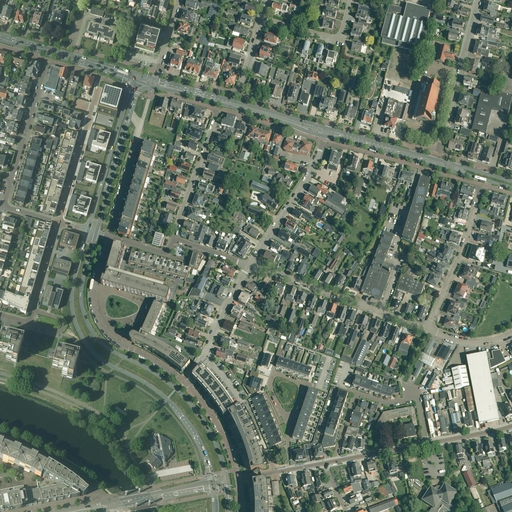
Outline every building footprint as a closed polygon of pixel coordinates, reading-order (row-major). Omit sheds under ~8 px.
[(144,0),(142,6),(149,8),(151,0),(144,0)] [(161,0),(158,10),(166,12),(168,0),(161,0)] [(14,10),(17,2),(13,1),(11,5),(10,5),(9,7),(5,6),(4,9),(1,18),(2,18),(1,19),(5,20),(5,19),(8,20),(10,14),(11,14),(12,11),(12,10),(14,10)] [(201,5),(201,4),(193,2),(193,3),(187,1),(186,7),(194,10),(197,10),(198,7),(202,8),(203,5),(201,5)] [(280,5),(275,3),(274,6),(272,10),(273,10),(272,12),(276,13),(276,11),(281,12),(286,13),(288,7),(283,6),(283,5),(280,4),(280,5)] [(218,6),(212,4),(210,7),(211,7),(208,17),(214,18),(218,6)] [(245,5),(244,7),(242,7),(241,12),(245,13),(245,11),(253,14),(255,7),(247,5),(245,5)] [(359,7),(357,13),(367,15),(368,10),(370,10),(371,7),(365,5),(364,8),(359,7)] [(382,43),(419,53),(421,49),(423,49),(429,26),(427,26),(430,11),(426,10),(427,6),(426,6),(426,9),(407,5),(403,17),(399,16),(398,19),(387,16),(381,38),(383,39),(382,43)] [(454,10),(458,11),(457,15),(466,17),(467,13),(467,11),(463,10),(463,7),(459,6),(456,5),(454,10)] [(295,9),(294,9),(294,11),(303,14),(305,9),(295,6),(295,9)] [(388,15),(397,17),(398,14),(403,15),(405,9),(390,6),(388,15)] [(87,7),(85,13),(86,10),(91,11),(90,14),(102,18),(104,12),(87,7)] [(326,7),(325,10),(323,16),(325,16),(335,19),(336,13),(331,11),(332,8),(326,7)] [(494,13),(495,10),(484,7),(483,11),(490,13),(490,16),(495,17),(496,13),(494,13)] [(28,15),(30,9),(26,8),(25,11),(22,11),(21,14),(17,13),(17,14),(16,14),(16,15),(16,16),(15,19),(14,20),(15,21),(14,22),(15,22),(15,23),(18,24),(18,23),(19,23),(23,24),(25,16),(25,15),(24,15),(24,14),(28,15)] [(53,13),(49,25),(60,29),(64,16),(64,15),(63,14),(62,13),(61,12),(60,12),(59,11),(58,11),(57,11),(56,11),(55,11),(54,12),(53,12),(53,13)] [(199,20),(199,18),(197,17),(197,18),(196,18),(197,16),(194,15),(184,12),(184,13),(183,13),(182,16),(199,20)] [(35,27),(36,28),(38,29),(39,28),(43,17),(43,15),(35,13),(33,21),(31,20),(29,25),(31,25),(35,27)] [(365,21),(367,15),(357,13),(355,19),(361,20),(360,23),(366,25),(367,21),(365,21)] [(433,20),(444,22),(445,16),(434,14),(433,20)] [(240,16),(238,22),(250,26),(252,19),(246,18),(247,17),(243,16),(243,17),(240,16)] [(322,27),(332,30),(333,24),(328,22),(329,19),(321,17),(320,22),(323,23),(322,27)] [(449,17),(448,22),(453,23),(452,28),(462,30),(463,28),(464,24),(457,22),(458,19),(449,17)] [(101,23),(100,27),(94,25),(95,24),(88,22),(84,36),(88,37),(89,36),(93,37),(92,38),(97,40),(98,35),(101,36),(100,40),(104,42),(104,40),(109,41),(108,43),(112,44),(116,30),(110,28),(109,30),(104,28),(105,24),(101,23)] [(366,25),(360,23),(359,26),(354,25),(352,31),(362,33),(363,30),(366,30),(368,25),(366,25)] [(153,54),(158,37),(160,30),(149,27),(141,24),(134,48),(153,54)] [(183,34),(187,35),(188,31),(191,32),(192,29),(189,28),(186,27),(187,26),(183,25),(182,26),(180,25),(178,32),(183,34)] [(237,26),(236,29),(235,33),(243,36),(242,38),(246,39),(247,37),(249,30),(243,29),(244,28),(241,27),(237,26)] [(447,29),(445,36),(448,37),(448,40),(459,42),(460,40),(461,36),(454,34),(455,31),(447,29)] [(362,33),(352,31),(351,37),(356,38),(355,41),(361,43),(363,37),(361,37),(362,33)] [(488,34),(478,31),(477,36),(483,37),(484,37),(487,38),(486,41),(487,42),(493,43),(494,43),(495,40),(491,39),(492,35),(491,35),(491,34),(488,34)] [(263,41),(264,42),(276,46),(278,38),(266,35),(265,38),(264,39),(263,41)] [(208,46),(210,40),(199,37),(198,40),(192,38),(192,41),(208,46)] [(232,44),(230,47),(233,48),(243,51),(245,44),(244,44),(244,42),(238,40),(237,41),(235,41),(232,40),(231,44),(232,44)] [(305,43),(306,42),(303,41),(302,45),(301,45),(301,44),(300,49),(303,50),(302,54),(307,56),(310,44),(305,43)] [(476,42),(475,48),(486,51),(487,48),(484,47),(485,45),(476,42)] [(359,43),(358,46),(353,44),(351,50),(361,53),(365,54),(367,48),(364,47),(365,45),(359,43)] [(323,62),(325,54),(322,53),(324,48),(319,47),(320,46),(317,45),(316,49),(315,48),(313,53),(317,54),(315,58),(319,59),(318,63),(322,64),(322,65),(323,62)] [(440,46),(436,61),(444,64),(445,59),(454,61),(456,55),(447,53),(448,48),(440,46)] [(486,51),(475,48),(473,54),(480,56),(485,57),(484,60),(488,61),(491,62),(492,60),(488,58),(489,53),(486,52),(486,51)] [(271,54),(271,51),(270,51),(262,49),(262,51),(261,51),(261,52),(260,52),(259,54),(260,55),(260,56),(260,58),(264,59),(264,57),(269,58),(270,58),(272,59),(273,55),(271,54)] [(325,54),(323,62),(326,62),(326,64),(333,66),(334,61),(335,62),(336,59),(337,54),(332,52),(331,54),(328,53),(328,56),(325,55),(325,54)] [(183,57),(179,56),(172,54),(168,65),(171,66),(176,68),(180,69),(183,60),(183,57)] [(14,57),(13,57),(11,64),(21,67),(20,68),(22,68),(22,67),(24,60),(17,58),(17,57),(14,56),(14,57)] [(231,56),(229,63),(233,64),(239,66),(239,64),(240,63),(241,61),(240,61),(241,58),(231,56)] [(192,73),(194,65),(191,64),(191,63),(191,61),(189,60),(188,62),(186,71),(192,73)] [(216,81),(219,70),(223,71),(224,65),(225,62),(222,61),(220,67),(214,65),(210,79),(216,81)] [(471,61),(470,67),(479,69),(481,63),(471,61)] [(24,74),(23,75),(26,76),(30,77),(35,79),(37,75),(39,69),(40,66),(39,66),(39,64),(38,64),(39,63),(35,62),(35,63),(33,62),(32,67),(31,66),(30,70),(28,70),(26,75),(24,74)] [(198,66),(194,65),(192,73),(198,75),(201,66),(201,64),(199,63),(198,65),(198,66)] [(204,77),(210,79),(214,65),(207,63),(205,69),(206,70),(204,77)] [(265,66),(258,64),(256,69),(255,74),(262,76),(265,66)] [(66,72),(67,71),(64,70),(63,71),(61,70),(61,71),(51,68),(49,76),(47,83),(46,82),(44,88),(59,92),(60,87),(62,80),(65,80),(67,72),(66,72)] [(73,74),(72,74),(69,83),(73,84),(71,89),(75,90),(76,84),(77,84),(79,77),(76,76),(76,75),(75,75),(75,74),(73,73),(73,74)] [(236,78),(233,77),(234,74),(228,73),(228,76),(227,75),(225,83),(233,86),(236,78)] [(482,80),(492,82),(493,76),(484,73),(482,80)] [(84,86),(83,87),(87,88),(86,91),(88,91),(87,95),(89,96),(92,86),(91,86),(93,80),(89,79),(89,78),(87,77),(87,78),(86,78),(84,83),(83,83),(83,85),(84,86)] [(272,79),(269,78),(266,87),(273,89),(272,93),(270,92),(269,95),(271,96),(275,98),(275,97),(280,99),(283,90),(283,89),(285,83),(282,82),(281,83),(272,80),(272,79)] [(474,88),(475,86),(477,86),(478,82),(473,81),(465,79),(463,83),(464,83),(463,85),(469,87),(468,89),(471,89),(472,87),(474,88)] [(265,86),(264,86),(265,82),(262,81),(261,84),(260,84),(260,83),(255,82),(254,87),(251,87),(250,90),(253,91),(257,92),(263,94),(265,86)] [(415,119),(433,124),(439,99),(437,99),(439,92),(438,92),(440,84),(429,81),(427,89),(426,88),(424,95),(422,95),(415,119)] [(19,88),(22,89),(30,91),(31,84),(24,82),(23,86),(17,85),(16,87),(19,88)] [(316,87),(314,97),(321,99),(324,89),(316,87)] [(101,98),(98,108),(99,108),(104,109),(116,113),(122,93),(104,88),(101,98)] [(288,99),(287,101),(290,102),(293,103),(295,103),(296,101),(297,96),(299,91),(298,91),(299,89),(295,88),(295,90),(290,89),(288,99)] [(347,88),(343,105),(347,106),(352,90),(347,88)] [(28,97),(30,91),(22,89),(20,95),(28,97)] [(479,97),(481,91),(474,89),(473,95),(479,97)] [(306,91),(302,90),(299,103),(303,104),(303,106),(307,107),(310,96),(305,95),(306,91)] [(8,92),(6,99),(10,100),(11,97),(13,98),(14,94),(8,92)] [(346,93),(340,92),(337,103),(343,105),(346,93)] [(478,106),(491,110),(508,114),(511,96),(499,93),(498,98),(481,94),(478,106)] [(461,95),(460,100),(472,103),(477,104),(478,102),(475,101),(475,100),(472,100),(472,99),(469,98),(461,95)] [(325,111),(325,112),(326,113),(329,114),(330,113),(331,113),(334,114),(335,109),(332,108),(333,106),(335,107),(337,99),(330,97),(329,101),(328,107),(326,107),(325,112),(325,111)] [(319,105),(317,109),(320,110),(319,110),(325,111),(325,112),(326,107),(328,107),(329,101),(323,99),(321,105),(321,106),(319,105)] [(161,102),(158,102),(157,105),(160,106),(159,109),(162,110),(161,113),(165,114),(166,111),(168,102),(161,100),(161,102)] [(389,100),(383,122),(382,126),(384,127),(390,129),(394,131),(397,120),(400,120),(405,121),(407,115),(409,106),(389,100)] [(178,101),(174,114),(178,115),(179,110),(181,111),(183,103),(179,102),(178,101)] [(42,109),(49,112),(50,109),(53,109),(54,106),(51,105),(48,104),(48,105),(43,103),(42,106),(41,108),(42,109)] [(488,122),(491,110),(478,106),(475,118),(488,122)] [(191,117),(197,119),(199,110),(198,110),(198,109),(195,108),(194,109),(193,108),(192,114),(188,113),(189,111),(185,110),(184,117),(191,119),(191,117)] [(343,113),(343,116),(345,117),(344,118),(349,119),(349,118),(354,120),(357,112),(356,112),(357,109),(353,108),(352,111),(351,110),(352,110),(347,108),(346,114),(343,113)] [(200,110),(199,110),(197,119),(202,121),(204,115),(205,114),(205,113),(205,112),(204,111),(203,111),(201,110),(200,110)] [(458,111),(456,118),(469,121),(470,119),(468,118),(465,117),(466,113),(469,114),(469,111),(467,111),(464,110),(464,113),(458,111)] [(361,122),(365,124),(365,123),(371,125),(373,117),(374,114),(370,113),(369,115),(368,115),(368,114),(367,114),(364,113),(362,118),(361,122)] [(39,114),(38,121),(52,125),(54,118),(39,114)] [(71,115),(69,121),(80,124),(81,121),(79,120),(79,117),(73,115),(73,116),(71,115)] [(469,124),(469,121),(456,118),(454,124),(463,127),(464,122),(469,124)] [(485,134),(488,122),(475,118),(472,130),(485,134)] [(233,129),(234,125),(234,123),(226,121),(224,120),(224,122),(222,121),(221,125),(229,128),(233,129)] [(79,128),(80,124),(69,121),(68,127),(70,128),(76,130),(76,127),(79,128)] [(237,130),(236,134),(241,136),(242,133),(245,134),(247,129),(244,128),(245,125),(239,123),(237,130)] [(37,126),(36,129),(35,129),(35,131),(35,132),(40,134),(43,135),(43,134),(44,132),(49,133),(50,130),(45,129),(45,128),(37,126)] [(191,137),(195,139),(196,140),(198,141),(198,140),(199,141),(199,140),(200,139),(201,137),(202,133),(196,131),(197,127),(191,126),(188,136),(191,137)] [(255,139),(258,131),(258,130),(251,128),(248,137),(255,139)] [(470,131),(461,128),(459,135),(469,138),(470,131)] [(255,139),(261,141),(264,132),(261,131),(260,132),(258,131),(255,139)] [(65,132),(63,140),(74,144),(74,143),(75,141),(76,141),(78,136),(77,135),(65,132)] [(99,132),(97,140),(107,143),(108,143),(110,135),(99,132)] [(267,133),(264,132),(261,141),(268,143),(270,135),(267,134),(267,133)] [(224,145),(227,146),(230,136),(225,134),(224,137),(218,135),(216,139),(215,141),(215,142),(215,143),(215,144),(215,145),(218,146),(219,145),(219,144),(224,146),(224,145)] [(0,143),(4,145),(5,143),(13,145),(15,139),(7,137),(4,136),(3,139),(0,138),(0,143)] [(274,149),(275,146),(278,147),(279,142),(280,143),(281,138),(275,136),(271,148),(274,149)] [(455,150),(458,137),(456,137),(454,141),(450,140),(448,149),(455,150)] [(461,138),(458,137),(455,150),(461,152),(464,144),(459,143),(461,138)] [(31,145),(40,147),(42,147),(43,145),(41,145),(42,142),(32,139),(31,145)] [(284,150),(285,152),(300,156),(300,154),(307,157),(309,151),(310,151),(312,145),(296,140),(296,141),(286,139),(283,150),(284,150)] [(74,143),(74,144),(63,140),(60,148),(72,152),(72,151),(73,149),(74,149),(75,144),(74,143)] [(93,142),(91,147),(105,151),(108,143),(107,143),(97,140),(96,143),(93,142)] [(188,142),(186,148),(196,151),(198,145),(193,144),(193,143),(190,142),(190,143),(188,142)] [(144,148),(155,151),(157,146),(145,143),(144,148)] [(469,153),(468,158),(472,159),(476,145),(475,145),(472,144),(471,148),(469,153)] [(31,145),(29,150),(39,153),(40,147),(31,145)] [(476,145),(472,159),(477,160),(478,156),(479,150),(480,146),(477,145),(476,145)] [(60,148),(58,156),(70,160),(70,157),(71,157),(73,152),(72,151),(72,152),(60,148)] [(144,148),(142,154),(153,157),(155,151),(144,148)] [(484,157),(482,162),(488,164),(491,156),(492,151),(485,149),(483,153),(482,157),(484,157)] [(28,155),(37,158),(39,153),(29,150),(28,155)] [(191,154),(187,153),(184,152),(183,156),(182,156),(181,160),(185,161),(185,160),(193,162),(195,156),(190,155),(191,154)] [(329,163),(329,165),(328,165),(327,170),(337,173),(342,156),(337,155),(337,154),(336,153),(334,152),(332,153),(331,158),(328,157),(326,162),(329,163)] [(142,154),(140,159),(152,162),(153,157),(142,154)] [(504,160),(503,166),(505,167),(505,168),(511,169),(511,165),(511,156),(507,155),(506,154),(506,156),(504,156),(503,160),(504,160)] [(28,155),(26,160),(36,163),(37,158),(28,155)] [(221,165),(224,166),(229,168),(232,160),(228,158),(227,161),(223,160),(220,159),(209,155),(207,161),(218,165),(218,164),(221,165)] [(70,160),(58,156),(56,164),(67,168),(68,165),(69,165),(71,160),(70,160)] [(347,169),(346,171),(347,171),(355,173),(355,171),(356,171),(358,164),(359,160),(358,160),(357,159),(355,159),(350,158),(347,168),(347,169)] [(140,159),(139,164),(150,167),(152,162),(140,159)] [(24,166),(34,168),(36,163),(26,160),(24,166)] [(363,170),(362,173),(368,174),(367,175),(371,176),(373,168),(372,168),(373,164),(371,164),(371,163),(368,162),(368,163),(366,162),(365,166),(364,166),(363,170)] [(180,165),(182,166),(181,170),(184,171),(189,173),(191,167),(186,165),(186,164),(183,163),(181,163),(180,165)] [(290,164),(287,163),(284,170),(296,174),(298,167),(293,166),(293,165),(290,164)] [(56,164),(53,172),(65,176),(66,173),(67,173),(68,168),(67,168),(56,164)] [(86,164),(85,168),(89,169),(88,173),(98,175),(98,176),(101,168),(86,164)] [(139,164),(137,170),(149,173),(150,167),(139,164)] [(209,164),(208,169),(216,172),(218,167),(209,164)] [(24,166),(23,171),(32,174),(34,168),(24,166)] [(398,174),(394,173),(394,171),(389,170),(389,169),(388,168),(386,167),(385,168),(385,169),(380,167),(377,178),(381,180),(382,181),(382,182),(383,182),(384,182),(385,182),(385,181),(386,181),(386,180),(387,180),(387,182),(391,183),(391,181),(392,181),(392,179),(396,180),(398,174)] [(137,170),(136,175),(147,178),(149,173),(137,170)] [(21,176),(31,179),(32,174),(23,171),(21,176)] [(218,176),(205,171),(203,178),(212,181),(214,178),(226,182),(228,176),(219,173),(218,176)] [(65,176),(53,172),(51,180),(63,184),(63,181),(64,182),(66,176),(65,176)] [(399,181),(398,184),(400,184),(403,185),(404,182),(405,183),(408,174),(405,173),(404,173),(403,172),(402,173),(401,172),(399,178),(399,181)] [(88,173),(85,181),(96,184),(98,176),(98,175),(88,173)] [(276,179),(277,180),(278,180),(277,183),(280,185),(282,183),(289,187),(292,182),(288,179),(289,178),(285,176),(284,177),(279,174),(276,179)] [(408,174),(405,183),(407,183),(406,186),(411,188),(413,184),(414,181),(413,180),(415,176),(414,176),(413,175),(412,175),(411,175),(408,174)] [(136,175),(134,181),(146,184),(147,178),(136,175)] [(21,176),(20,181),(29,184),(31,179),(21,176)] [(184,186),(186,180),(181,178),(182,177),(178,176),(176,176),(174,182),(176,183),(184,186)] [(421,177),(402,239),(412,243),(427,192),(430,180),(421,177)] [(358,178),(354,193),(358,194),(360,195),(364,180),(358,178)] [(51,180),(49,188),(60,192),(61,189),(62,190),(64,184),(63,184),(51,180)] [(18,187),(28,190),(29,184),(20,181),(18,187)] [(134,181),(133,186),(144,189),(146,184),(134,181)] [(439,189),(437,196),(442,197),(442,196),(444,196),(447,184),(440,182),(438,186),(441,187),(440,189),(440,190),(439,189)] [(206,191),(209,192),(212,194),(214,189),(212,189),(213,187),(211,186),(211,187),(208,186),(209,185),(206,184),(205,185),(201,183),(198,189),(206,192),(206,191)] [(258,184),(256,189),(262,192),(262,191),(266,193),(268,189),(258,184)] [(447,184),(444,196),(447,197),(446,199),(450,200),(452,193),(449,193),(450,189),(453,190),(454,186),(447,184)] [(318,186),(316,189),(321,192),(323,193),(322,194),(332,200),(332,199),(340,204),(344,199),(335,193),(334,196),(327,192),(328,191),(324,189),(325,187),(321,185),(320,187),(318,186)] [(133,186),(131,192),(142,195),(144,189),(133,186)] [(321,192),(316,189),(313,186),(309,193),(317,197),(319,193),(320,194),(321,192)] [(17,192),(26,195),(28,190),(18,187),(17,192)] [(465,200),(468,189),(462,187),(460,195),(463,196),(462,199),(465,200)] [(60,192),(49,188),(46,197),(58,200),(59,197),(60,198),(61,192),(60,192)] [(468,189),(465,200),(468,201),(469,198),(472,199),(474,191),(468,189)] [(173,192),(170,191),(168,197),(171,198),(179,201),(181,195),(173,192)] [(17,192),(15,197),(25,200),(26,195),(17,192)] [(131,192),(129,197),(141,200),(142,195),(131,192)] [(488,201),(491,202),(491,203),(491,205),(494,206),(493,208),(496,208),(499,197),(494,195),(493,198),(489,197),(488,201)] [(194,200),(204,204),(206,199),(203,198),(196,196),(195,196),(194,198),(195,199),(194,200)] [(268,208),(270,209),(274,211),(280,202),(275,200),(275,201),(268,196),(266,200),(268,201),(266,205),(269,207),(268,208)] [(302,202),(300,204),(300,205),(311,211),(312,212),(315,209),(312,207),(311,206),(313,202),(315,203),(317,205),(319,202),(316,201),(315,200),(314,200),(307,196),(305,196),(304,198),(304,200),(303,202),(302,202)] [(23,206),(25,200),(15,197),(14,203),(23,206)] [(46,197),(44,205),(56,208),(56,205),(57,206),(59,200),(58,200),(46,197)] [(80,197),(78,205),(88,208),(89,208),(91,200),(80,197)] [(129,197),(128,202),(139,205),(141,200),(129,197)] [(505,199),(499,197),(496,208),(499,209),(499,208),(502,209),(503,207),(505,199)] [(319,201),(324,205),(342,215),(346,208),(336,203),(335,205),(327,200),(326,202),(321,198),(319,201)] [(203,209),(204,204),(194,200),(194,202),(193,202),(192,204),(193,204),(192,205),(200,208),(203,209)] [(128,202),(126,208),(138,211),(139,205),(128,202)] [(166,203),(164,209),(166,210),(174,213),(177,207),(168,204),(166,203)] [(56,208),(44,205),(41,213),(53,216),(54,213),(55,214),(57,208),(56,208)] [(74,208),(72,212),(86,216),(89,208),(88,208),(78,205),(77,209),(74,208)] [(250,206),(248,212),(258,216),(260,210),(250,206)] [(126,208),(125,213),(136,216),(138,211),(126,208)] [(304,216),(306,214),(303,212),(300,210),(299,213),(296,210),(292,215),(299,220),(302,215),(304,216)] [(125,213),(123,219),(135,222),(136,216),(125,213)] [(240,213),(239,218),(250,222),(251,218),(240,213)] [(170,227),(172,221),(173,217),(163,214),(160,223),(163,224),(162,225),(170,227)] [(198,218),(198,217),(189,214),(188,216),(188,217),(188,218),(200,223),(202,219),(198,218)] [(16,222),(16,219),(10,217),(9,220),(4,219),(3,221),(4,222),(3,226),(14,229),(15,225),(16,222)] [(123,219),(122,224),(133,227),(135,222),(123,219)] [(294,224),(289,221),(287,224),(286,224),(285,225),(286,227),(285,227),(294,232),(297,227),(294,224)] [(39,222),(36,230),(48,234),(51,225),(39,222)] [(186,222),(184,228),(187,229),(186,231),(190,232),(191,230),(197,233),(195,241),(202,243),(207,228),(204,227),(201,226),(193,224),(193,225),(186,222)] [(482,222),(480,229),(491,232),(493,224),(486,222),(486,223),(482,222)] [(122,224),(120,229),(132,233),(133,227),(122,224)] [(323,229),(330,234),(334,228),(326,224),(323,229)] [(249,225),(244,232),(256,240),(260,233),(258,232),(258,231),(249,225)] [(132,233),(120,229),(118,235),(130,239),(132,233)] [(48,234),(36,230),(34,238),(46,242),(48,234)] [(278,237),(287,242),(290,238),(294,241),(296,238),(285,232),(285,233),(282,231),(281,231),(280,231),(279,233),(279,235),(278,237)] [(442,237),(459,242),(461,237),(457,236),(458,235),(447,231),(445,236),(443,235),(442,237)] [(345,236),(340,232),(337,235),(339,237),(337,240),(336,240),(335,242),(339,245),(345,236)] [(63,233),(60,244),(59,245),(75,250),(79,237),(63,233)] [(370,269),(362,293),(375,298),(375,299),(380,301),(391,271),(392,271),(393,266),(384,263),(394,236),(384,233),(374,259),(370,269)] [(164,236),(156,234),(155,237),(157,238),(154,246),(161,248),(162,247),(164,239),(163,239),(164,236)] [(487,236),(487,237),(478,235),(477,242),(489,244),(489,241),(492,241),(493,239),(499,241),(500,237),(494,236),(494,235),(489,234),(488,237),(487,236)] [(0,246),(9,248),(11,239),(3,236),(2,239),(0,238),(0,245),(0,246)] [(212,239),(208,238),(206,245),(207,245),(207,246),(208,247),(209,246),(212,247),(213,243),(214,243),(215,240),(216,237),(213,236),(212,239)] [(216,240),(219,241),(216,249),(217,249),(217,250),(220,251),(224,240),(225,238),(218,236),(216,240)] [(459,242),(442,237),(441,239),(447,241),(447,242),(458,246),(459,242)] [(34,238),(32,246),(43,250),(46,242),(34,238)] [(238,242),(249,249),(251,245),(244,241),(243,241),(240,239),(238,242)] [(239,248),(247,253),(249,249),(238,242),(236,245),(240,247),(239,248)] [(278,245),(274,243),(273,245),(273,244),(271,248),(278,252),(280,253),(283,249),(280,248),(281,246),(279,244),(278,245)] [(113,276),(115,269),(118,261),(120,254),(122,246),(115,244),(106,274),(113,276)] [(236,254),(243,259),(247,253),(239,248),(231,244),(229,250),(236,254)] [(0,255),(6,257),(9,248),(0,246),(0,255)] [(41,258),(43,250),(32,246),(29,254),(41,258)] [(443,250),(442,251),(452,255),(454,251),(444,246),(443,246),(442,248),(442,250),(443,250)] [(470,253),(482,256),(484,249),(473,246),(472,247),(471,250),(470,253)] [(298,253),(308,258),(311,254),(300,248),(298,253)] [(291,254),(285,251),(282,257),(288,260),(291,254)] [(435,258),(437,259),(440,260),(448,264),(450,259),(440,255),(431,251),(430,253),(436,256),(435,258)] [(451,258),(451,257),(452,255),(442,251),(440,255),(450,259),(451,258)] [(130,265),(135,267),(139,254),(132,252),(128,265),(130,265)] [(193,252),(189,268),(189,269),(197,271),(202,260),(198,258),(199,254),(193,252)] [(265,256),(278,262),(280,258),(277,257),(266,252),(265,256)] [(482,256),(470,253),(470,255),(469,255),(468,258),(469,258),(469,260),(480,263),(482,256)] [(39,266),(41,258),(29,254),(27,262),(39,266)] [(135,267),(142,269),(146,256),(139,254),(135,267)] [(287,262),(290,263),(287,270),(292,272),(295,265),(296,263),(293,262),(295,256),(291,254),(287,262)] [(142,269),(149,271),(153,258),(146,256),(142,269)] [(278,262),(265,256),(263,260),(273,265),(278,267),(279,264),(277,263),(278,262)] [(305,262),(307,259),(307,258),(306,257),(304,261),(302,260),(300,265),(296,274),(300,275),(305,264),(305,262)] [(149,271),(156,273),(160,260),(153,258),(149,271)] [(55,260),(52,271),(68,276),(71,265),(55,260)] [(156,273),(163,275),(167,262),(160,260),(156,273)] [(206,262),(202,260),(197,271),(201,272),(206,262)] [(36,274),(39,266),(27,262),(25,270),(36,274)] [(163,275),(171,277),(174,264),(167,262),(163,275)] [(305,263),(305,264),(300,275),(304,277),(308,268),(307,268),(309,265),(305,263)] [(434,265),(433,267),(443,272),(444,272),(446,270),(445,269),(436,264),(435,263),(434,265)] [(171,277),(178,279),(181,266),(174,264),(171,277)] [(186,278),(189,269),(189,268),(181,266),(178,279),(185,281),(186,278)] [(221,266),(219,270),(223,272),(222,272),(233,277),(236,271),(228,267),(226,271),(223,270),(224,268),(221,266)] [(464,272),(472,276),(475,271),(478,272),(480,268),(473,266),(472,269),(466,267),(464,272)] [(200,278),(206,280),(207,278),(207,279),(211,270),(205,267),(201,275),(201,276),(200,278)] [(443,272),(433,267),(431,271),(441,276),(442,275),(443,276),(444,273),(443,273),(443,272)] [(34,282),(36,274),(25,270),(22,278),(34,282)] [(322,274),(316,270),(312,278),(317,281),(322,274)] [(466,283),(474,287),(476,288),(477,284),(474,283),(475,281),(471,279),(472,276),(464,272),(461,278),(467,280),(466,283)] [(332,278),(333,277),(334,278),(336,275),(332,273),(330,276),(327,274),(322,282),(328,285),(333,278),(332,278)] [(440,280),(430,274),(428,273),(425,277),(428,279),(438,283),(440,284),(442,281),(440,280)] [(113,276),(106,274),(104,279),(103,279),(101,285),(156,301),(156,303),(154,303),(165,308),(167,304),(163,303),(167,304),(171,293),(117,277),(113,276)] [(345,280),(346,278),(338,274),(335,280),(337,281),(334,288),(339,290),(341,286),(342,287),(345,280)] [(415,279),(414,279),(404,274),(398,289),(409,293),(421,298),(426,285),(414,281),(415,279)] [(224,278),(220,276),(218,275),(216,278),(217,279),(216,281),(221,283),(228,287),(231,282),(224,278)] [(424,281),(436,287),(438,288),(440,284),(438,283),(428,279),(425,277),(424,281)] [(32,290),(34,282),(22,278),(20,287),(32,290)] [(206,280),(200,278),(195,289),(201,292),(206,280)] [(354,279),(351,289),(358,291),(362,282),(354,279)] [(215,283),(210,294),(220,298),(224,290),(219,287),(220,285),(215,283)] [(248,283),(247,285),(246,285),(245,287),(246,288),(246,289),(253,292),(254,293),(255,293),(256,290),(260,292),(263,293),(264,291),(267,286),(267,285),(263,283),(260,289),(253,285),(252,285),(248,283)] [(456,289),(465,293),(467,288),(472,290),(474,287),(466,283),(464,286),(459,284),(456,289)] [(285,287),(277,284),(275,290),(279,291),(278,294),(282,295),(285,287)] [(29,298),(32,290),(20,287),(18,295),(24,297),(24,296),(29,298)] [(63,292),(56,290),(57,289),(53,288),(53,289),(47,288),(42,305),(48,306),(47,309),(51,310),(52,308),(58,309),(63,292)] [(296,290),(290,288),(289,291),(288,291),(287,295),(288,295),(287,298),(292,300),(293,297),(296,290)] [(458,301),(465,303),(466,304),(468,301),(463,299),(465,293),(456,289),(454,295),(459,298),(458,301)] [(242,294),(240,297),(248,301),(249,298),(251,299),(252,297),(250,296),(243,292),(242,294)] [(5,293),(5,294),(2,303),(10,306),(20,310),(20,311),(26,314),(29,301),(29,300),(29,298),(24,296),(24,297),(23,300),(17,298),(5,293)] [(306,296),(301,293),(299,297),(298,297),(297,300),(296,303),(300,304),(301,302),(304,303),(306,296)] [(247,310),(250,312),(252,309),(250,308),(251,307),(249,306),(246,304),(248,301),(240,297),(238,300),(237,302),(245,306),(245,307),(248,308),(247,310)] [(306,311),(312,313),(314,307),(317,299),(311,297),(310,301),(309,300),(308,304),(308,305),(306,309),(306,311)] [(203,304),(198,301),(196,305),(211,312),(212,312),(213,311),(214,310),(213,309),(214,308),(206,304),(206,305),(203,304)] [(326,310),(325,310),(326,306),(327,303),(322,301),(321,305),(319,304),(318,308),(319,308),(318,311),(324,314),(326,310)] [(398,302),(395,301),(392,309),(398,311),(401,303),(401,302),(399,301),(398,302)] [(462,309),(465,303),(458,301),(457,304),(451,302),(449,308),(458,311),(459,308),(462,309)] [(154,303),(152,308),(163,313),(165,308),(154,303)] [(413,306),(408,304),(407,307),(406,306),(404,314),(409,316),(411,312),(412,312),(413,309),(412,309),(413,306)] [(211,313),(211,312),(196,305),(194,308),(200,311),(199,311),(202,313),(202,314),(209,317),(209,316),(210,316),(211,314),(211,313)] [(281,305),(278,315),(283,317),(286,307),(281,305)] [(331,305),(328,312),(327,315),(333,317),(334,315),(336,311),(335,311),(337,307),(331,305)] [(242,316),(243,316),(244,314),(241,313),(243,310),(235,306),(234,308),(232,311),(242,316)] [(150,313),(161,318),(163,313),(152,308),(150,313)] [(452,320),(459,322),(460,318),(456,316),(458,311),(449,308),(447,313),(454,316),(452,320)] [(341,309),(338,316),(337,319),(344,321),(345,319),(346,315),(345,315),(347,311),(341,309)] [(417,319),(422,321),(425,313),(424,313),(425,311),(420,309),(420,311),(419,311),(417,319)] [(291,310),(287,322),(292,324),(297,312),(291,310)] [(240,321),(241,319),(242,316),(232,311),(231,314),(230,316),(240,321)] [(172,319),(177,321),(180,314),(175,312),(172,319)] [(356,314),(350,312),(347,320),(349,321),(348,323),(352,325),(353,322),(353,323),(356,314)] [(148,318),(159,323),(161,318),(150,313),(148,318)] [(266,320),(274,324),(276,320),(267,316),(266,320)] [(359,325),(365,327),(367,328),(369,323),(367,322),(368,319),(363,317),(361,320),(361,319),(359,325)] [(146,322),(146,323),(157,327),(159,323),(148,318),(146,322)] [(197,319),(195,324),(198,325),(197,326),(205,328),(207,323),(200,320),(199,320),(198,320),(198,319),(197,319)] [(381,323),(374,320),(371,328),(370,332),(376,334),(377,331),(381,323)] [(457,327),(459,322),(452,320),(452,322),(446,320),(444,326),(448,328),(448,327),(453,329),(452,329),(455,333),(457,330),(457,327)] [(226,321),(223,328),(232,332),(235,325),(226,321)] [(144,327),(143,328),(154,332),(157,327),(146,323),(144,327)] [(336,335),(340,337),(345,325),(341,323),(336,335)] [(391,326),(385,324),(382,332),(382,334),(386,336),(387,334),(388,334),(391,326)] [(141,333),(152,337),(154,332),(143,328),(141,332),(141,333)] [(170,328),(167,334),(175,337),(177,332),(170,328)] [(400,330),(394,328),(391,336),(390,339),(396,341),(397,338),(400,330)] [(200,336),(199,336),(200,333),(192,330),(192,331),(190,330),(188,336),(197,339),(198,339),(199,339),(200,337),(200,336)] [(358,333),(352,331),(346,346),(352,348),(358,333)] [(153,352),(154,351),(159,343),(155,341),(151,339),(152,337),(141,333),(140,336),(139,337),(135,335),(134,335),(133,335),(132,335),(132,336),(131,336),(130,337),(130,338),(130,339),(130,340),(130,341),(131,341),(131,342),(132,342),(134,343),(139,345),(144,348),(149,350),(153,352)] [(23,340),(22,340),(4,336),(1,335),(0,337),(0,351),(7,353),(6,358),(11,360),(11,362),(15,363),(16,363),(16,361),(17,361),(23,340)] [(404,351),(407,352),(409,346),(411,346),(413,343),(411,342),(412,338),(405,335),(398,353),(403,355),(404,351)] [(184,336),(182,340),(190,343),(189,344),(192,345),(192,344),(197,346),(197,345),(198,345),(199,342),(198,342),(198,341),(187,338),(184,336)] [(221,343),(221,344),(231,347),(233,341),(231,340),(227,339),(227,340),(222,338),(222,341),(221,341),(220,343),(221,343)] [(434,343),(429,340),(425,349),(430,352),(434,343)] [(370,344),(362,341),(352,363),(360,367),(370,344)] [(153,352),(158,355),(162,358),(167,361),(171,364),(175,366),(179,370),(183,373),(184,372),(186,370),(190,365),(187,362),(182,358),(180,356),(178,355),(179,355),(181,352),(177,350),(176,352),(175,353),(174,353),(171,350),(168,349),(166,347),(162,345),(159,343),(154,351),(153,352)] [(442,346),(436,358),(444,361),(449,349),(442,346)] [(232,358),(234,352),(226,350),(225,353),(218,351),(216,356),(220,357),(220,358),(227,360),(228,357),(232,358)] [(75,367),(76,366),(78,356),(56,351),(52,364),(63,367),(61,374),(63,375),(63,376),(67,376),(72,378),(73,377),(75,377),(76,367),(75,367)] [(488,361),(490,370),(506,363),(500,351),(491,353),(493,360),(488,361)] [(422,353),(418,361),(430,367),(434,360),(422,353)] [(466,357),(472,388),(476,411),(479,424),(498,420),(492,386),(490,375),(486,353),(466,357)] [(265,355),(261,367),(268,369),(272,357),(265,355)] [(353,359),(342,355),(341,360),(351,364),(353,359)] [(282,369),(285,360),(279,358),(276,367),(282,369)] [(391,358),(387,367),(393,370),(397,360),(391,358)] [(287,371),(290,362),(285,360),(282,369),(287,371)] [(293,373),(296,363),(290,362),(287,371),(293,373)] [(298,375),(301,365),(296,363),(293,373),(298,375)] [(204,366),(197,375),(202,380),(206,385),(209,388),(211,390),(214,394),(216,397),(218,398),(220,402),(222,404),(223,406),(225,409),(226,411),(227,413),(228,414),(238,407),(236,404),(232,399),(230,395),(227,391),(222,385),(220,382),(215,377),(213,375),(211,373),(212,371),(206,364),(204,366)] [(420,364),(413,376),(417,378),(423,365),(420,364)] [(298,375),(303,376),(306,367),(301,365),(298,375)] [(469,386),(465,366),(451,369),(455,389),(469,386)] [(306,367),(303,376),(309,378),(312,369),(306,367)] [(246,387),(251,394),(259,392),(260,388),(261,386),(262,386),(263,381),(257,379),(256,379),(258,374),(251,371),(250,377),(255,379),(251,388),(246,387)] [(490,375),(492,386),(494,386),(494,387),(498,386),(496,373),(490,375)] [(353,386),(358,388),(362,377),(356,375),(353,386)] [(362,377),(358,388),(364,390),(367,381),(361,379),(362,377)] [(364,390),(369,392),(372,383),(367,381),(364,390)] [(369,392),(375,394),(378,385),(372,383),(369,392)] [(375,394),(380,395),(383,387),(378,385),(375,394)] [(388,389),(385,397),(391,399),(392,395),(400,393),(399,386),(394,387),(393,390),(388,389)] [(388,389),(383,387),(380,395),(385,397),(388,389)] [(469,412),(476,411),(472,387),(464,388),(469,412)] [(335,397),(346,400),(348,395),(346,394),(347,391),(338,388),(337,393),(339,394),(337,397),(335,397)] [(309,389),(307,395),(317,398),(318,392),(309,389)] [(315,403),(317,398),(307,395),(306,400),(315,403)] [(254,405),(254,406),(265,402),(263,396),(252,400),(252,401),(254,405)] [(333,402),(344,406),(346,400),(335,397),(333,402)] [(304,405),(313,409),(315,403),(306,400),(304,405)] [(359,413),(364,415),(365,415),(359,413),(361,409),(366,410),(365,411),(368,403),(367,403),(366,404),(358,401),(355,412),(354,411),(354,412),(355,412),(359,414),(359,413)] [(267,408),(265,402),(254,406),(255,407),(256,411),(257,412),(267,408)] [(331,407),(342,411),(344,406),(333,402),(331,407)] [(368,403),(365,411),(370,413),(371,411),(376,413),(378,407),(368,403)] [(304,405),(302,411),(311,414),(313,409),(304,405)] [(501,408),(505,418),(507,417),(508,417),(510,417),(511,415),(511,414),(511,413),(508,405),(501,408)] [(242,411),(240,407),(228,414),(233,423),(238,433),(240,437),(242,442),(244,447),(245,449),(245,451),(245,452),(248,462),(251,472),(256,471),(259,470),(264,469),(263,466),(263,463),(262,458),(261,457),(260,452),(258,447),(256,442),(254,436),(252,431),(250,426),(247,421),(245,416),(242,411)] [(342,411),(331,407),(331,408),(334,408),(332,414),(340,417),(342,411)] [(383,413),(375,428),(382,433),(390,420),(411,416),(413,425),(405,427),(407,438),(415,437),(413,427),(417,426),(413,407),(383,413)] [(259,418),(270,414),(267,408),(257,412),(257,413),(259,417),(259,418)] [(300,416),(309,419),(311,414),(302,411),(300,416)] [(352,417),(360,420),(362,421),(364,415),(359,413),(359,414),(355,412),(354,412),(352,417)] [(261,423),(262,424),(272,419),(270,414),(259,418),(260,419),(261,423)] [(339,422),(340,417),(332,414),(330,419),(328,418),(339,422)] [(451,415),(454,428),(461,427),(458,414),(451,415)] [(298,422),(307,425),(309,419),(300,416),(298,422)] [(438,417),(441,433),(446,433),(443,416),(438,417)] [(360,420),(352,417),(350,423),(352,424),(355,425),(358,426),(360,420)] [(339,422),(328,418),(326,424),(337,427),(339,422)] [(274,425),(272,419),(262,424),(263,428),(264,429),(274,425)] [(307,425),(298,422),(296,427),(306,430),(307,425)] [(337,427),(326,424),(324,429),(335,433),(337,427)] [(277,431),(274,425),(264,429),(264,430),(266,434),(266,435),(277,431)] [(296,427),(295,432),(304,436),(306,430),(296,427)] [(357,435),(359,429),(348,428),(345,437),(346,437),(342,448),(352,451),(357,435)] [(324,429),(322,434),(333,438),(335,433),(324,429)] [(279,437),(277,431),(266,435),(267,436),(268,440),(269,441),(279,437)] [(302,441),(304,436),(295,432),(293,438),(302,441)] [(332,442),(333,438),(322,434),(322,435),(325,435),(321,444),(323,449),(334,447),(335,446),(335,444),(334,443),(332,442)] [(160,463),(164,460),(164,462),(172,454),(170,441),(159,436),(162,448),(153,457),(152,455),(147,461),(149,463),(148,464),(152,468),(153,467),(156,469),(161,464),(160,463)] [(282,443),(279,437),(269,441),(269,442),(271,447),(282,443)] [(315,458),(319,457),(317,445),(317,443),(316,440),(314,439),(313,444),(308,445),(309,448),(314,447),(314,449),(314,451),(314,452),(314,454),(315,454),(315,458)] [(506,448),(504,440),(498,442),(498,447),(498,450),(499,450),(499,453),(504,452),(503,449),(506,448)] [(8,462),(14,448),(14,447),(8,445),(8,444),(8,445),(3,443),(3,442),(3,443),(0,441),(0,458),(3,459),(8,462)] [(485,444),(486,454),(493,453),(491,443),(488,443),(485,443),(485,444)] [(480,445),(473,446),(475,453),(475,454),(473,454),(476,459),(479,459),(480,462),(482,462),(483,465),(484,465),(490,464),(488,458),(482,459),(482,456),(480,445)] [(461,446),(455,447),(457,455),(458,455),(458,458),(458,459),(459,459),(463,458),(462,454),(464,454),(463,449),(462,450),(461,446)] [(14,447),(14,448),(8,462),(14,464),(19,466),(25,469),(31,455),(25,452),(26,451),(25,452),(20,450),(21,449),(20,449),(20,450),(14,447)] [(299,451),(301,461),(304,461),(304,460),(306,460),(306,457),(309,457),(307,449),(299,451)] [(298,462),(301,461),(299,451),(290,453),(292,460),(295,459),(295,462),(298,461),(298,462)] [(42,474),(45,469),(48,463),(42,460),(43,460),(42,459),(42,460),(37,458),(37,457),(37,458),(31,455),(25,469),(30,471),(35,474),(41,477),(42,474)] [(374,472),(380,471),(379,468),(376,469),(375,462),(372,462),(369,463),(366,463),(369,473),(371,473),(372,475),(374,475),(374,472)] [(390,475),(395,474),(395,477),(398,477),(397,471),(396,467),(395,462),(388,464),(389,472),(390,472),(390,475)] [(74,484),(75,483),(75,481),(72,479),(66,475),(60,471),(54,467),(48,463),(45,469),(74,484)] [(355,480),(358,479),(355,465),(351,466),(353,477),(350,477),(351,484),(355,483),(355,480)] [(44,475),(43,478),(77,496),(78,494),(83,496),(82,487),(78,483),(75,481),(75,483),(74,484),(45,469),(42,474),(44,475)] [(344,470),(336,471),(337,477),(338,476),(339,481),(343,480),(344,484),(350,481),(348,472),(345,472),(344,470)] [(469,489),(475,486),(469,472),(463,475),(469,489)] [(305,475),(307,484),(307,486),(308,490),(310,490),(310,491),(310,493),(312,493),(311,491),(313,490),(312,485),(311,485),(309,474),(305,475)] [(322,475),(316,476),(318,489),(317,489),(318,493),(323,491),(322,487),(324,486),(322,475)] [(294,477),(286,479),(287,487),(292,486),(292,488),(296,487),(295,485),(296,485),(294,477)] [(37,484),(38,488),(41,504),(41,505),(79,497),(77,496),(43,478),(40,483),(37,484)] [(268,511),(269,508),(269,504),(269,502),(268,498),(268,497),(268,492),(268,490),(267,486),(267,482),(266,479),(263,480),(261,480),(258,481),(253,482),(253,486),(254,489),(254,490),(254,493),(255,496),(255,497),(255,500),(255,502),(255,503),(255,505),(255,507),(255,511),(268,511)] [(271,482),(267,482),(267,486),(268,490),(268,492),(268,497),(272,497),(280,496),(279,481),(274,482),(271,482)] [(361,492),(359,483),(355,484),(350,485),(342,488),(345,494),(352,491),(353,494),(361,492)] [(508,484),(491,490),(496,503),(496,504),(499,503),(502,511),(511,511),(511,483),(508,484)] [(434,490),(430,487),(422,500),(434,508),(433,509),(432,508),(429,511),(456,511),(459,509),(452,504),(451,505),(450,505),(458,493),(444,484),(442,488),(441,488),(441,487),(440,487),(439,487),(438,487),(437,487),(436,488),(435,488),(435,489),(434,489),(434,490)] [(0,490),(0,496),(3,511),(8,510),(9,510),(9,511),(22,509),(21,507),(22,507),(22,508),(22,507),(27,506),(27,507),(27,506),(31,505),(31,506),(32,506),(32,505),(36,504),(36,505),(36,504),(41,504),(38,488),(24,491),(23,486),(13,488),(14,493),(10,494),(9,489),(0,490)] [(470,489),(476,501),(479,500),(475,491),(477,491),(475,488),(474,488),(470,489)] [(318,493),(319,496),(320,500),(322,500),(323,500),(325,499),(332,496),(330,491),(323,494),(322,492),(318,493)] [(355,496),(354,497),(354,494),(350,496),(351,498),(348,499),(351,505),(358,502),(360,501),(363,500),(360,494),(357,495),(355,496)] [(318,496),(312,498),(314,505),(321,502),(318,496)] [(390,501),(369,509),(369,511),(381,511),(400,505),(396,498),(390,501)] [(326,504),(330,511),(337,509),(333,500),(326,504)]
